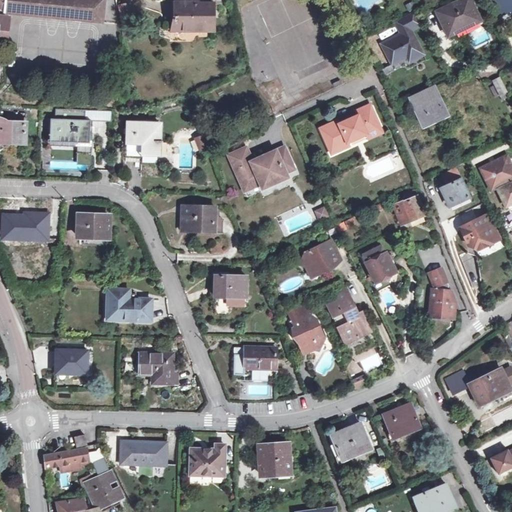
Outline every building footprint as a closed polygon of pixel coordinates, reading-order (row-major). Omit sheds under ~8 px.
[(4,13),(108,26),(108,21),(110,0),(0,0),(0,7),(4,8),(4,13)] [(449,36),(481,21),(469,0),(463,0),(437,12),(449,36)] [(511,0),(496,0),(503,14),(511,9),(511,0)] [(172,27),(181,28),(181,31),(215,31),(214,4),(199,4),(199,3),(174,3),(174,16),(173,16),(172,27)] [(120,5),(123,24),(131,22),(129,14),(127,4),(120,5)] [(413,12),(396,20),(403,33),(383,43),(392,63),(408,55),(421,48),(412,29),(419,25),(413,12)] [(0,15),(0,44),(8,45),(10,17),(0,15)] [(131,22),(123,24),(125,37),(134,36),(131,22)] [(421,48),(408,55),(410,60),(424,54),(421,48)] [(285,90),(288,96),(335,75),(328,58),(296,72),(301,83),(285,90)] [(493,82),(500,96),(504,94),(507,93),(500,78),(493,82)] [(415,109),(438,98),(434,88),(410,98),(415,109)] [(438,98),(415,109),(423,127),(446,116),(438,98)] [(339,123),(324,130),(328,140),(326,142),(332,156),(351,147),(349,143),(366,136),(368,140),(383,133),(371,107),(356,113),(358,118),(341,126),(339,123)] [(52,142),(78,142),(79,134),(90,134),(91,120),(86,120),(86,111),(70,110),(70,120),(52,120),(52,142)] [(11,118),(5,122),(0,119),(0,142),(1,143),(2,141),(26,141),(27,118),(11,118)] [(142,163),(158,163),(160,123),(127,121),(127,145),(142,145),(142,163)] [(79,134),(78,142),(78,148),(94,148),(95,134),(90,134),(79,134)] [(194,137),(198,151),(207,148),(203,135),(194,137)] [(229,157),(241,182),(245,180),(250,190),(261,185),(263,190),(288,179),(286,174),(294,171),(285,149),(252,163),(246,150),(229,157)] [(509,169),(511,167),(511,160),(509,155),(481,168),(492,191),(498,189),(507,208),(511,204),(511,173),(511,174),(509,169)] [(450,207),(470,197),(456,167),(443,174),(448,186),(441,189),(450,207)] [(245,180),(241,182),(245,192),(250,190),(245,180)] [(414,192),(405,195),(406,200),(394,205),(403,226),(409,224),(411,220),(423,214),(414,192)] [(376,214),(384,210),(381,204),(373,208),(376,214)] [(214,232),(215,208),(183,206),(182,231),(214,232)] [(319,221),(327,217),(323,208),(315,212),(319,221)] [(10,227),(10,238),(47,240),(48,215),(26,214),(26,216),(4,216),(4,227),(10,227)] [(490,214),(461,228),(469,246),(479,250),(486,246),(490,236),(494,238),(500,235),(490,214)] [(108,237),(109,217),(78,215),(78,237),(108,237)] [(490,236),(486,246),(502,239),(500,235),(494,238),(490,236)] [(301,265),(306,267),(311,270),(315,268),(319,275),(336,267),(335,264),(342,261),(332,240),(306,253),(301,265)] [(479,250),(469,246),(467,253),(477,257),(479,250)] [(376,282),(381,280),(390,275),(395,272),(385,254),(384,254),(380,248),(363,257),(376,282)] [(311,270),(306,267),(312,279),(319,275),(315,268),(311,270)] [(435,283),(437,287),(448,283),(442,269),(431,273),(435,283)] [(390,275),(381,280),(382,282),(385,283),(389,281),(391,279),(391,278),(390,275)] [(215,298),(226,298),(243,298),(246,298),(246,277),(215,276),(215,298)] [(437,287),(436,290),(449,292),(449,287),(448,283),(437,287)] [(336,297),(349,291),(346,286),(334,291),(336,297)] [(114,311),(114,320),(151,321),(151,300),(136,300),(129,300),(129,294),(129,290),(108,290),(108,311),(114,311)] [(452,292),(449,292),(436,290),(432,290),(431,301),(434,302),(433,317),(449,318),(450,313),(455,313),(456,303),(451,303),(452,292)] [(328,305),(338,327),(341,326),(345,334),(351,331),(354,338),(371,329),(363,311),(359,313),(349,291),(336,297),(338,300),(328,305)] [(243,298),(226,298),(226,306),(243,307),(243,298)] [(293,321),(309,313),(306,305),(290,312),(293,321)] [(309,313),(293,321),(296,327),(293,328),(301,346),(308,343),(311,348),(316,349),(320,349),(325,338),(317,318),(309,313)] [(341,326),(338,327),(346,344),(372,331),(371,329),(354,338),(351,331),(345,334),(341,326)] [(308,343),(301,346),(304,354),(316,349),(311,348),(308,343)] [(276,369),(277,350),(245,348),(245,368),(276,369)] [(87,374),(88,352),(56,351),(56,373),(87,374)] [(141,374),(151,374),(154,374),(154,386),(169,386),(169,383),(178,383),(178,374),(177,374),(177,365),(174,365),(174,354),(165,354),(165,355),(141,354),(141,374)] [(511,374),(509,368),(501,372),(507,384),(511,381),(511,374)] [(489,400),(489,399),(488,397),(491,395),(493,398),(509,389),(507,384),(501,372),(500,372),(485,379),(481,371),(465,379),(478,406),(489,400)] [(362,374),(354,377),(356,384),(355,384),(356,387),(366,383),(362,374)] [(393,439),(420,428),(411,403),(383,415),(393,439)] [(342,461),(371,448),(361,423),(331,436),(342,461)] [(77,447),(87,444),(84,435),(74,438),(77,447)] [(130,464),(130,459),(139,460),(139,465),(166,466),(167,443),(121,441),(121,464),(130,464)] [(261,476),(279,475),(278,471),(291,470),(289,444),(259,446),(261,476)] [(226,445),(216,445),(216,450),(191,449),(190,475),(225,476),(226,445)] [(90,460),(88,448),(45,456),(46,468),(62,465),(63,472),(82,469),(82,466),(81,462),(90,460)] [(507,449),(490,458),(498,475),(511,467),(511,448),(508,450),(507,449)] [(104,459),(93,464),(98,475),(109,470),(104,459)] [(90,510),(90,511),(99,511),(99,508),(117,499),(123,497),(111,472),(86,484),(96,508),(93,509),(90,510)] [(419,511),(441,511),(455,506),(446,484),(414,498),(419,511)] [(81,511),(87,510),(84,499),(57,502),(58,511),(81,511)] [(99,508),(99,511),(100,511),(119,503),(117,499),(99,508)]
